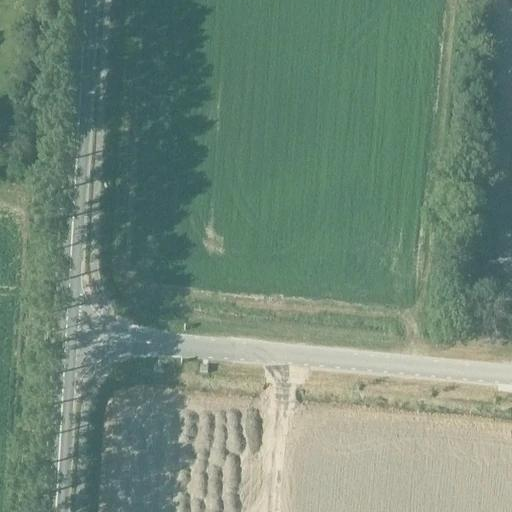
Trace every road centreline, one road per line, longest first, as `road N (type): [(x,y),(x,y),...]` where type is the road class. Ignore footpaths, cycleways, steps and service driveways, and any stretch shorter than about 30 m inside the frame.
road 1 (unclassified): [(511,376),(65,340)]
road 2 (primary): [(65,340),(86,0)]
road 3 (primary): [(55,511),(65,340)]
